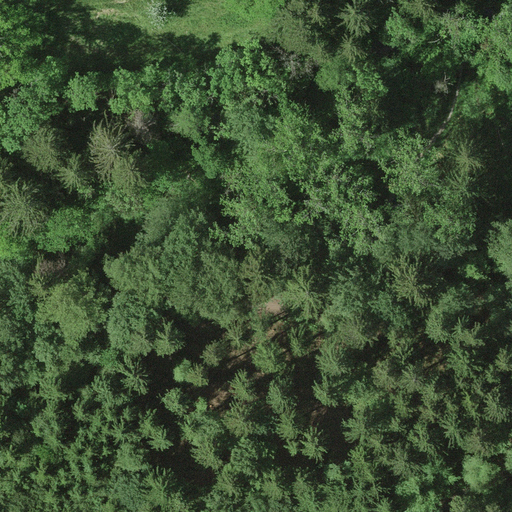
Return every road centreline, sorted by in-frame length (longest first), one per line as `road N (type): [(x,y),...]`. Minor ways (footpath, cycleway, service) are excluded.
road 1 (track): [(383,0),(269,58),(177,89),(0,98)]
road 2 (track): [(286,305),(125,313),(36,345),(0,368)]
road 3 (track): [(511,284),(443,298),(286,305)]
